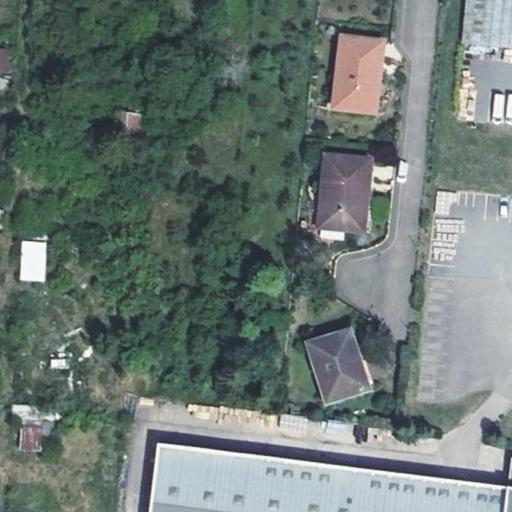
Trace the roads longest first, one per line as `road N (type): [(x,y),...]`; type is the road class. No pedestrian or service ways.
road 1 (unknown): [(511,401),(474,449),(437,458),(172,429),(158,451),(147,511)]
road 2 (residential): [(395,293),(424,0)]
